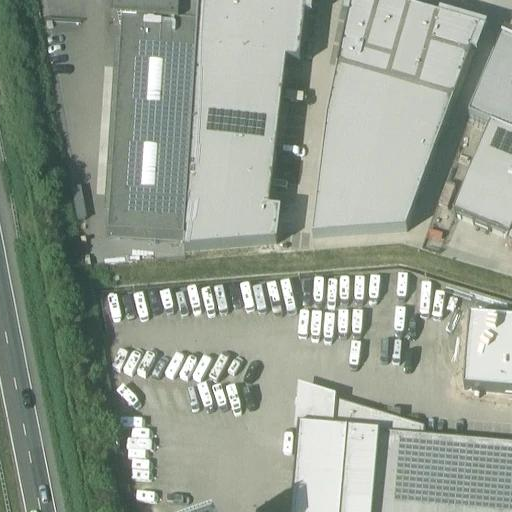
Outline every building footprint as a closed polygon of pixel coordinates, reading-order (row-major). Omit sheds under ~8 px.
[(199,0),(113,0),(112,26),(122,27),(108,240),(184,245),(199,0)] [(183,255),(275,247),(279,215),(269,214),(286,66),(299,67),(307,0),(199,0),(184,245),(183,255)] [(351,0),(336,72),(337,72),(326,123),(312,242),(405,235),(453,106),(480,33),(365,0),(351,0)] [(511,44),(501,40),(467,121),(490,130),(511,139),(511,44)] [(511,139),(490,130),(452,219),(508,242),(505,250),(511,252),(511,139)] [(101,380),(126,379),(125,348),(101,349),(101,380)] [(291,511),(511,511),(511,447),(423,440),(424,431),(333,403),(333,399),(297,388),(292,433),(298,434),(291,511)]
